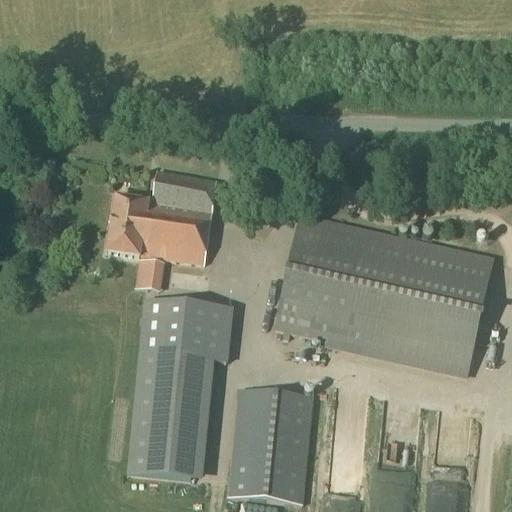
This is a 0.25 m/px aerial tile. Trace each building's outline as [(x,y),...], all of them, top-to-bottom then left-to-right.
[(211,218),(216,187),(156,176),(151,208),(147,208),(148,207),(114,202),(105,257),(138,263),(139,262),(144,262),(168,266),(203,271),(211,218)] [(466,381),(490,277),(492,268),(298,224),(273,336),(380,360),(380,361),(466,381)] [(138,360),(226,369),(232,315),(144,306),(138,360)] [(302,510),(312,402),(237,395),(225,503),(302,510)] [(347,423),(376,421),(375,406),(346,407),(347,423)] [(341,431),(333,511),(365,511),(371,447),(373,447),(374,434),(341,431)]
